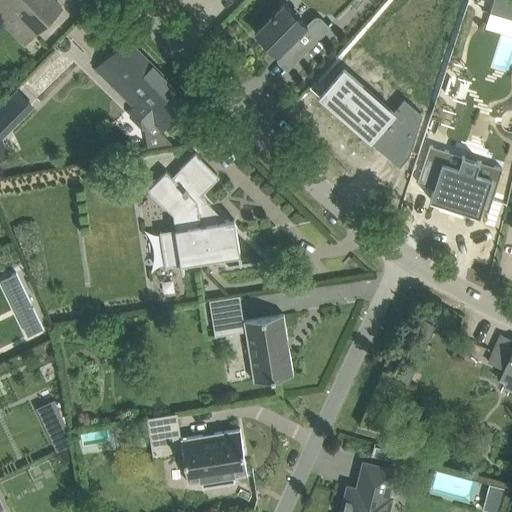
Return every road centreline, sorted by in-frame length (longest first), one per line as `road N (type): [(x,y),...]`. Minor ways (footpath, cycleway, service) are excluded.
road 1 (tertiary): [(403,253),(305,174),(129,0)]
road 2 (residential): [(284,511),(403,253)]
road 3 (tertiary): [(511,316),(403,253)]
